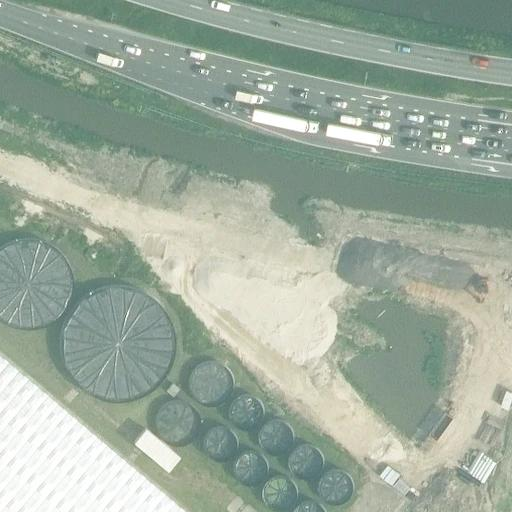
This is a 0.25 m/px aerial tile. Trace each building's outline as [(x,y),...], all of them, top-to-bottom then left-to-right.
[(0,511),(103,511),(138,471),(0,354),(0,511)] [(233,384),(233,383),(232,379),(231,375),(229,371),(226,367),(220,363),(212,361),(207,362),(202,363),(196,367),(193,371),(190,375),(189,383),(189,387),(190,391),(195,399),(198,401),(202,404),(210,406),(215,405),(219,404),(226,399),(231,393),(232,388),(233,384)] [(173,384),(166,391),(173,397),(179,390),(173,384)] [(200,423),(200,422),(198,414),(194,407),(190,404),(186,402),(183,401),(176,400),(169,402),(165,404),(161,407),(158,412),(157,415),(155,423),(156,428),(158,432),(162,438),(169,442),(176,444),(182,444),(186,443),(192,439),(197,432),(199,429),(200,423)] [(167,471),(179,457),(145,429),(133,442),(167,471)] [(185,511),(138,471),(103,511),(185,511)]
